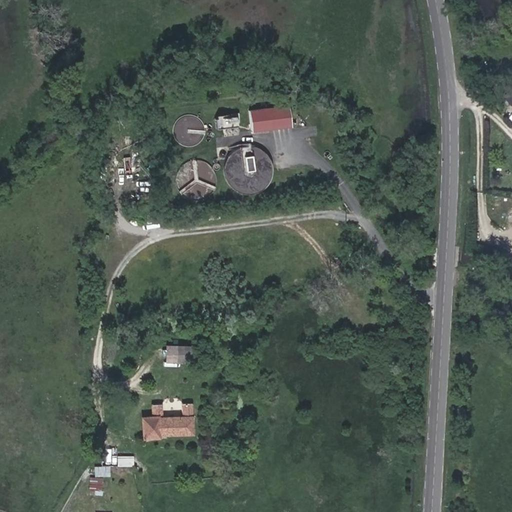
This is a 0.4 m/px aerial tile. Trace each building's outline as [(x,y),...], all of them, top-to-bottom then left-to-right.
[(288,105),(248,110),(251,132),(291,127),(288,105)] [(220,125),(239,122),(237,111),(218,114),(220,125)] [(271,171),(255,165),(260,153),(237,144),(223,179),(261,195),(271,171)] [(167,342),(167,361),(190,361),(190,343),(167,342)] [(148,416),(137,417),(138,440),(192,436),(190,404),(178,404),(179,416),(161,416),(159,404),(148,404),(148,416)] [(109,476),(108,466),(94,467),(94,476),(109,476)]
